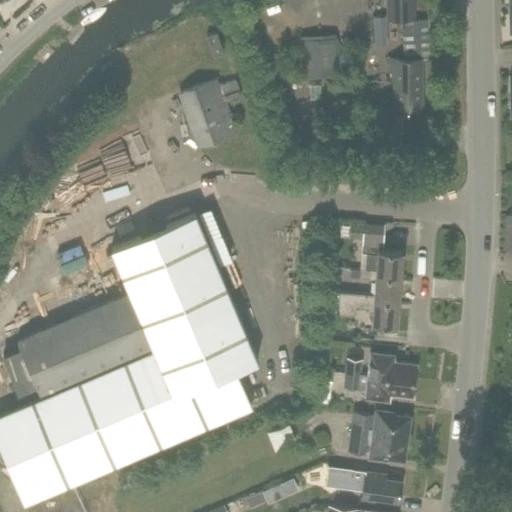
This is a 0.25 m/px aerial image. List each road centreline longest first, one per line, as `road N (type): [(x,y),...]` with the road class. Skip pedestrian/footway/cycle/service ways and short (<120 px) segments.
road 1 (residential): [(473,344),(422,339),(429,219),(482,219)]
road 2 (secondary): [(482,219),(481,0)]
road 3 (secondary): [(455,511),(473,344)]
road 4 (secondary): [(473,344),(482,219)]
